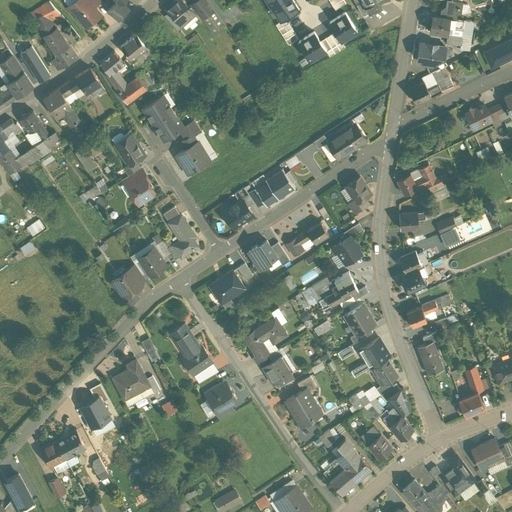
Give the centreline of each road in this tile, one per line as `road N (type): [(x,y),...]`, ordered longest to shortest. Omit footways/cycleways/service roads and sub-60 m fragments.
road 1 (residential): [(391,139),(378,248),(440,439)]
road 2 (residential): [(180,278),(341,511)]
road 3 (residential): [(0,462),(180,278)]
road 4 (residential): [(180,278),(391,139)]
road 5 (residential): [(0,118),(95,55),(151,0)]
road 6 (residential): [(393,130),(511,70)]
road 7 (residential): [(412,0),(393,130)]
road 8 (tertiary): [(342,511),(440,439)]
